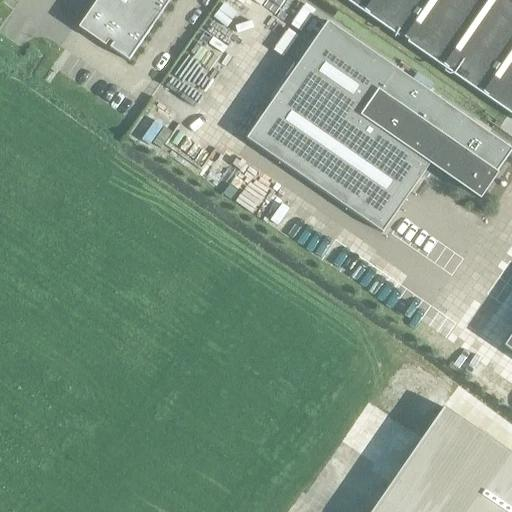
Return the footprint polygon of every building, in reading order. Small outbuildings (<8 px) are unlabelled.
[(107,0),(87,30),(105,43),(108,39),(113,43),(110,47),(129,60),(170,0),(107,0)] [(511,0),(350,0),(511,112),(511,0)] [(382,232),(430,164),(479,199),(511,150),(511,149),(328,21),(246,138),(382,232)] [(161,147),(174,128),(149,111),(136,130),(161,147)] [(511,332),(502,347),(511,353),(511,332)] [(511,511),(511,454),(445,408),(374,511),(511,511)]
